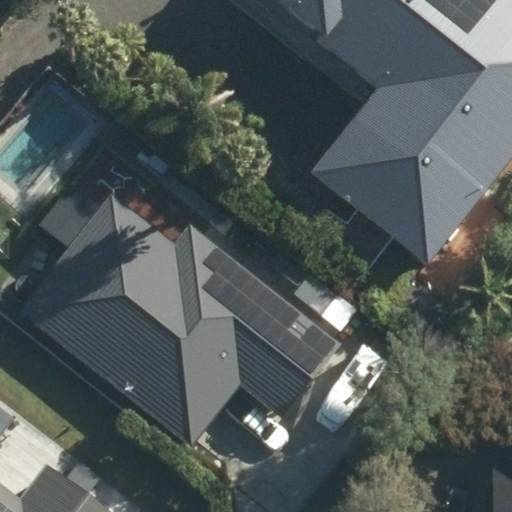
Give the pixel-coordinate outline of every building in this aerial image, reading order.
[(361,0),(283,0),(331,38),(361,0)] [(331,248),(325,257),(362,286),(384,257),(421,285),(511,168),(511,0),(385,0),(362,30),(375,40),(369,48),(398,71),(303,192),(346,226),(340,233),(321,218),(310,231),(331,248)] [(173,232),(115,187),(23,305),(193,437),(239,378),(285,413),(345,336),(188,214),(173,232)] [(0,511),(85,511),(39,476),(14,508),(0,497),(0,451),(4,447),(0,443),(0,511)] [(488,480),(487,511),(511,511),(511,463),(503,463),(502,481),(488,480)]
